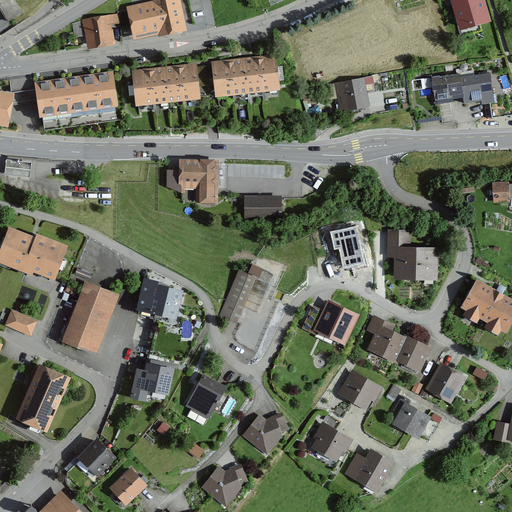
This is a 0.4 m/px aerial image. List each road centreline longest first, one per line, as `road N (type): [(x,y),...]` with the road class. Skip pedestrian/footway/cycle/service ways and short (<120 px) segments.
road 1 (secondary): [(386,145),(343,152),(0,145)]
road 2 (residential): [(0,66),(217,38),(318,0)]
road 3 (residential): [(0,204),(96,234),(195,289),(229,357),(256,370)]
road 4 (residential): [(256,370),(294,307),(324,285),(349,285),(409,318),(431,318)]
road 5 (residential): [(431,318),(463,268),(465,236),(450,215),(398,193),(386,145)]
road 6 (residential): [(256,370),(258,409),(167,505)]
road 7 (residential): [(0,510),(110,386)]
road 8 (residential): [(511,382),(456,435),(412,462)]
road 9 (secondary): [(511,140),(386,145)]
road 10 (residential): [(0,333),(110,386)]
